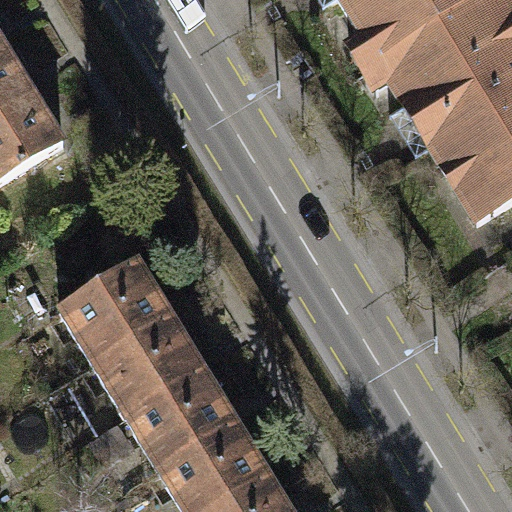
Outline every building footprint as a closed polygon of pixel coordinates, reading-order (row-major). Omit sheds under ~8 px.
[(339,0),(355,24),(363,19),(387,59),(482,0),(339,0)] [(511,28),(511,27),(493,0),(482,0),(387,59),(414,101),(403,108),(448,180),(466,169),(495,216),(511,206),(511,42),(506,32),(511,28)] [(0,58),(0,118),(27,102),(0,58)] [(27,102),(0,118),(0,183),(56,149),(27,102)] [(165,321),(133,268),(55,315),(87,368),(165,321)] [(197,375),(165,321),(87,368),(119,421),(197,375)] [(229,428),(197,375),(119,421),(151,475),(229,428)] [(209,511),(261,482),(229,428),(151,475),(172,511),(209,511)] [(278,511),(261,482),(209,511),(278,511)]
